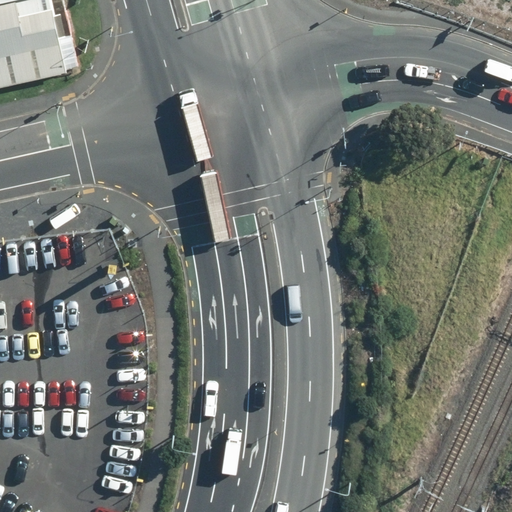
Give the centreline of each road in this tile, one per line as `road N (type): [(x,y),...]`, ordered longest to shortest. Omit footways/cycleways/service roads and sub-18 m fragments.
road 1 (primary): [(258,94),(306,291),(309,393),(295,511)]
road 2 (primary): [(204,511),(233,403),(233,332),(220,241),(179,113)]
road 3 (primary): [(511,93),(452,71),(395,65),(258,94)]
road 4 (residential): [(179,113),(0,155)]
